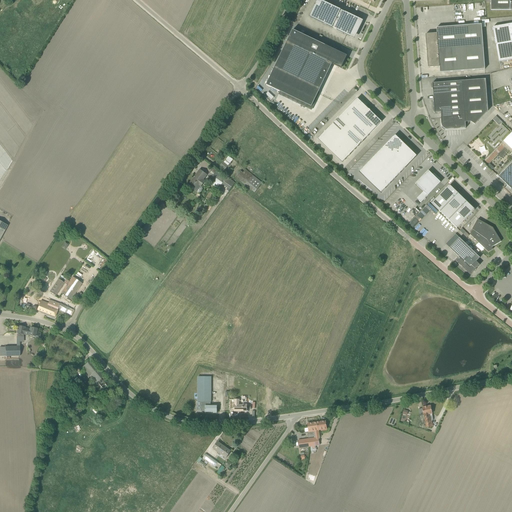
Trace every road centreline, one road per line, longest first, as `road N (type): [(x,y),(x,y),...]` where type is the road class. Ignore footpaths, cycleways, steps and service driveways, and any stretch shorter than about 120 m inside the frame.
road 1 (unclassified): [(472,294),(239,88)]
road 2 (unclassified): [(66,328),(239,88)]
road 3 (unclassified): [(290,415),(178,420),(129,395),(66,328)]
road 4 (unclassified): [(290,415),(511,377)]
road 5 (residential): [(406,122),(361,77),(390,0)]
road 6 (residential): [(511,220),(406,122)]
road 7 (unclassified): [(239,88),(136,0)]
road 8 (residential): [(405,0),(414,110),(406,122)]
